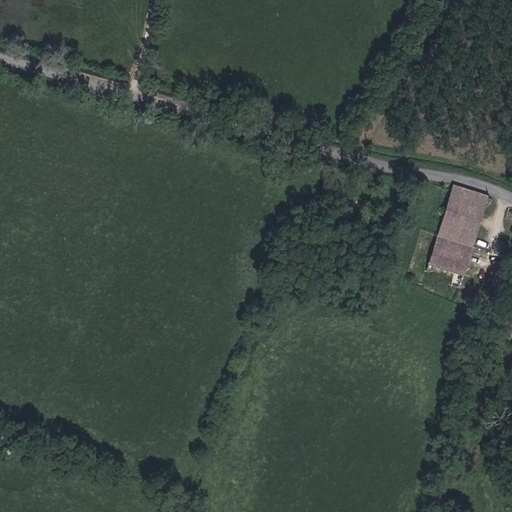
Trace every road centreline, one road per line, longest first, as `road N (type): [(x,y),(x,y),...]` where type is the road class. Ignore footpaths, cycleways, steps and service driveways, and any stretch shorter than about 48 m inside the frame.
road 1 (tertiary): [(128,92),(511,198)]
road 2 (tertiary): [(0,57),(128,92)]
